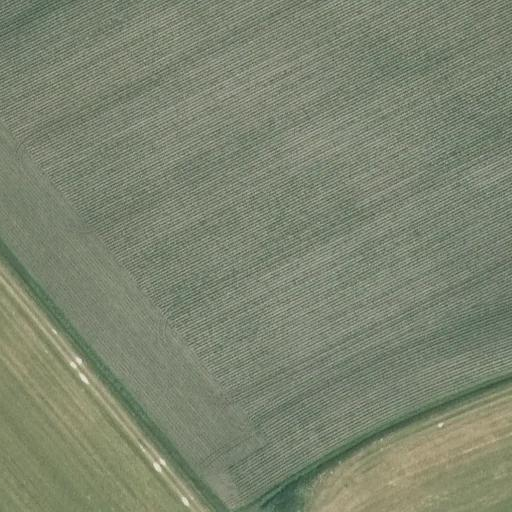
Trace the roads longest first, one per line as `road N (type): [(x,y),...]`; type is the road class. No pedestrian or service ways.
road 1 (track): [(0,274),(202,511)]
road 2 (track): [(320,511),(370,462),(511,398)]
